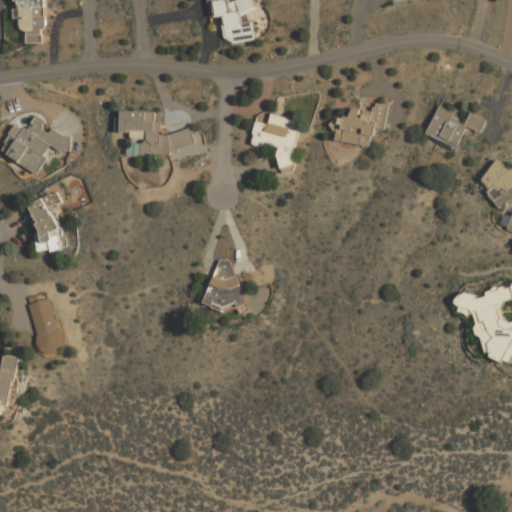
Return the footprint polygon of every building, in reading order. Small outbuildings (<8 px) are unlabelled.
[(20,0),(20,42),(45,42),(45,0),(20,0)] [(255,21),(243,21),(243,11),(257,11),(257,0),(216,0),(216,15),(225,15),(226,41),(256,41),(255,21)] [(390,104),(375,102),(374,110),(351,107),(350,117),(336,115),(333,139),(372,145),(374,129),(386,130),(390,104)] [(470,112),(468,118),(439,106),(427,136),(458,149),(467,126),(482,132),(487,119),(470,112)] [(156,111),(120,111),(119,136),(142,136),(142,151),(143,155),(158,155),(195,145),(195,140),(192,128),(169,134),(161,134),(161,130),(156,111)] [(252,143),(281,149),(277,165),(292,168),(302,119),(269,112),(267,121),(257,119),(252,143)] [(5,151),(36,172),(38,172),(46,161),(48,152),(50,148),(70,152),(73,136),(62,135),(58,132),(44,129),(46,121),(39,117),(31,129),(15,126),(7,139),(5,151)] [(511,169),(493,177),(497,186),(491,188),(497,204),(511,198),(511,169)] [(43,255),(68,244),(47,196),(30,204),(42,230),(34,234),(43,255)] [(203,303),(229,314),(233,304),(241,307),(247,292),(230,286),(238,265),(220,258),(203,303)] [(511,319),(507,319),(506,301),(511,299),(511,283),(487,293),(466,293),(456,297),(462,313),(479,313),(480,320),(493,359),(511,359),(511,319)] [(29,303),(44,357),(66,350),(52,297),(29,303)] [(18,356),(4,354),(0,378),(0,412),(8,414),(18,356)]
